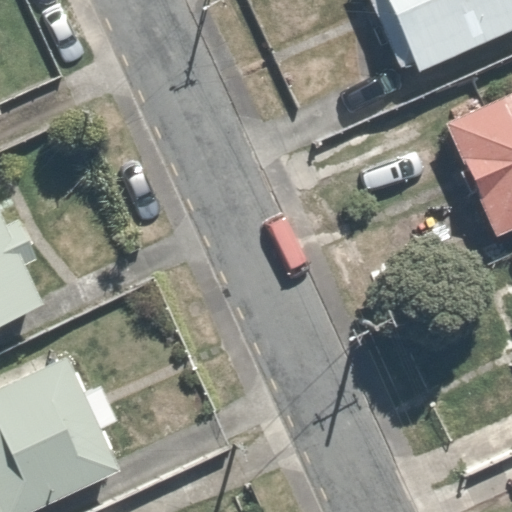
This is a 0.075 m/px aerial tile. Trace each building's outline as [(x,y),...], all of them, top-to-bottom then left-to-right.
[(511,0),(363,0),(393,67),(511,16),(507,6),(511,3),(511,0)] [(511,67),(421,114),(481,231),(511,215),(511,67)] [(0,305),(29,291),(0,232),(0,305)] [(511,277),(505,280),(511,296),(511,312),(501,317),(511,342),(511,277)] [(0,505),(103,458),(47,338),(0,359),(0,505)]
